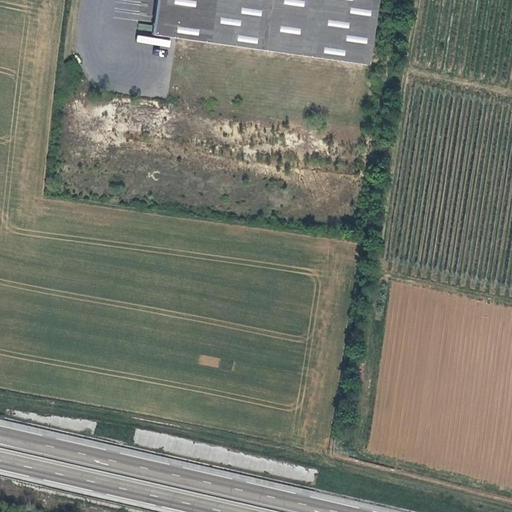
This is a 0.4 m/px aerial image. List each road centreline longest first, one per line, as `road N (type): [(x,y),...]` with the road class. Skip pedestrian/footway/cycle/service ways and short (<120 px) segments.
road 1 (primary): [(338,511),(0,433)]
road 2 (track): [(420,0),(380,273)]
road 3 (primary): [(0,459),(226,511)]
